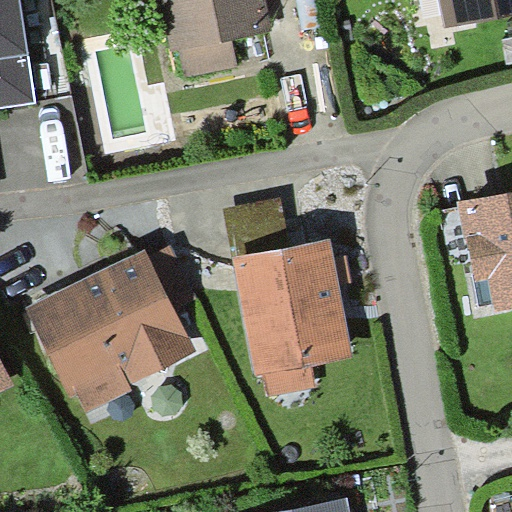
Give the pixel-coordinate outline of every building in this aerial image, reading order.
[(0,0),(0,95),(29,91),(15,0),(0,0)] [(251,0),(164,0),(175,50),(258,33),(251,0)] [(511,2),(511,0),(417,0),(421,20),(449,14),(450,15),(511,2)] [(491,273),(498,306),(511,302),(511,197),(463,207),(476,275),(491,273)] [(320,249),(237,265),(256,369),(340,353),(320,249)] [(180,282),(165,251),(34,315),(70,387),(125,360),(132,373),(143,367),(161,373),(168,356),(180,350),(153,296),(180,282)] [(343,511),(341,501),(283,511),(343,511)]
